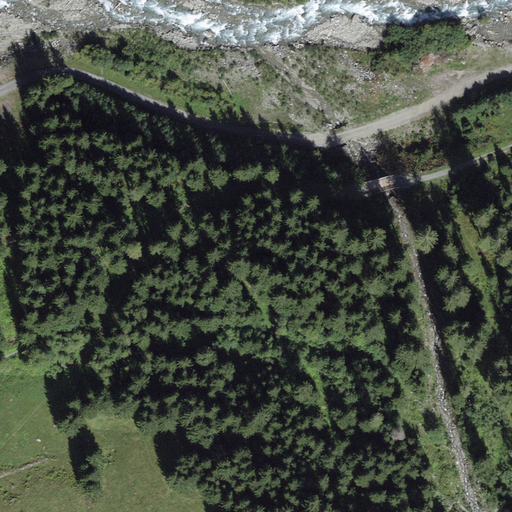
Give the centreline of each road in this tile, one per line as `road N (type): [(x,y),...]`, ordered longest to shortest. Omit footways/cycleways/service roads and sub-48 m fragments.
road 1 (track): [(0,88),(38,73),(80,74),(212,123),(324,142),(382,128),(511,70)]
road 2 (track): [(511,146),(427,178),(349,190),(260,183),(184,206),(165,223),(115,327),(82,371)]
road 3 (track): [(82,371),(78,437),(0,475)]
